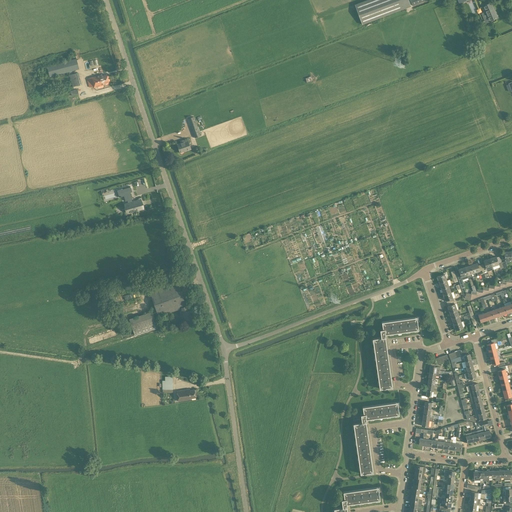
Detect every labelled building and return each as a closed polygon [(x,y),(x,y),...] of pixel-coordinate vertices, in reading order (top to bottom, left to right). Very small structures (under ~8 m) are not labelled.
[(411,6),(408,0),(367,0),(355,5),(362,24),(411,6)] [(488,17),(490,21),(498,17),(494,10),(493,10),(490,3),(482,7),(487,18),(488,17)] [(47,65),(50,77),(80,69),(76,57),(47,65)] [(73,87),(82,84),(78,73),(69,75),(73,87)] [(104,84),(104,83),(109,82),(107,74),(102,76),(102,75),(87,79),(90,87),(94,86),(94,87),(104,84)] [(201,135),(199,132),(194,116),(188,118),(194,138),(201,135)] [(177,146),(180,154),(191,150),(188,141),(184,142),(184,144),(177,146)] [(123,197),(124,202),(132,201),(131,191),(131,186),(118,187),(119,197),(123,197)] [(126,204),(128,213),(142,209),(139,200),(126,204)] [(490,259),(492,266),(498,264),(500,269),(503,268),(502,262),(498,263),(496,256),(490,259)] [(481,265),(486,278),(485,276),(488,275),(487,272),(493,270),(492,266),(490,259),(483,261),(484,264),(481,265)] [(486,278),(481,265),(478,266),(477,263),(471,265),(473,273),(476,272),(477,276),(480,275),(482,279),(486,278)] [(467,275),(468,278),(471,277),(472,277),(473,280),(476,279),(473,273),(471,265),(464,267),(467,275)] [(461,277),(467,275),(464,267),(459,269),(461,277)] [(439,283),(447,280),(445,274),(437,277),(439,283)] [(439,283),(441,289),(449,286),(447,280),(439,283)] [(182,309),(183,312),(182,313),(185,321),(192,318),(189,310),(187,311),(186,307),(178,282),(149,292),(158,317),(182,309)] [(441,289),(443,295),(451,292),(449,286),(441,289)] [(446,301),(447,304),(455,301),(454,298),(453,298),(451,292),(443,295),(446,301)] [(447,306),(449,312),(457,310),(455,304),(456,303),(455,301),(447,304),(448,306),(447,306)] [(503,304),(504,306),(507,313),(511,311),(511,307),(511,304),(510,302),(503,304)] [(504,306),(498,309),(500,315),(507,313),(504,306)] [(498,309),(491,311),(493,318),(500,315),(498,309)] [(449,312),(451,318),(459,316),(461,315),(460,312),(458,313),(457,310),(449,312)] [(153,311),(130,317),(134,335),(158,329),(153,311)] [(491,311),(484,313),(487,320),(493,318),(491,311)] [(480,322),(487,320),(484,313),(478,315),(477,314),(475,315),(476,318),(478,317),(480,322)] [(451,318),(453,324),(461,322),(459,316),(451,318)] [(398,333),(397,332),(401,331),(401,332),(406,331),(406,330),(409,330),(409,331),(414,330),(414,329),(417,329),(417,330),(418,330),(417,318),(416,318),(413,319),(412,319),(405,320),(404,321),(404,320),(397,321),(397,322),(396,322),(396,321),(389,322),(389,323),(387,323),(387,322),(383,323),(384,329),(380,329),(381,337),(372,338),(379,388),(383,388),(384,388),(385,388),(393,387),(393,386),(391,386),(384,337),(386,337),(385,334),(389,334),(389,333),(392,332),(393,333),(398,333)] [(463,328),(461,322),(453,324),(456,331),(463,328)] [(489,351),(496,349),(494,343),(497,342),(497,338),(491,340),(491,343),(487,344),(489,351)] [(489,351),(490,358),(497,356),(496,349),(489,351)] [(463,356),(464,361),(471,360),(469,354),(467,355),(466,350),(461,351),(462,356),(463,356)] [(501,355),(497,356),(490,358),(492,365),(497,364),(498,366),(505,365),(504,362),(499,363),(498,360),(501,359),(501,355)] [(429,372),(435,372),(439,373),(449,375),(448,372),(439,370),(440,367),(430,366),(429,372)] [(499,378),(506,376),(505,369),(506,369),(505,366),(498,368),(499,370),(498,371),(499,378)] [(457,385),(463,384),(462,381),(460,381),(458,375),(455,376),(457,385)] [(499,378),(501,384),(508,383),(506,376),(499,378)] [(164,380),(162,380),(162,389),(173,389),(172,377),(165,377),(165,381),(164,381),(164,380)] [(469,392),(472,391),(478,389),(477,383),(468,386),(469,392)] [(501,384),(503,391),(510,389),(508,383),(501,384)] [(196,397),(195,397),(194,390),(194,389),(190,390),(190,389),(177,391),(177,393),(178,401),(191,399),(191,398),(196,397)] [(511,396),(510,389),(503,391),(505,398),(510,397),(510,400),(511,399),(511,396)] [(472,400),(472,403),(481,401),(480,395),(473,397),(474,400),(472,400)] [(472,403),(474,409),(483,407),(481,401),(472,403)] [(364,473),(366,473),(373,472),(373,471),(371,471),(365,422),(366,422),(366,419),(370,419),(370,418),(373,417),(373,418),(378,418),(378,417),(381,416),(382,417),(387,416),(386,415),(390,415),(390,416),(395,415),(395,414),(398,414),(398,415),(399,415),(397,403),(394,404),(393,404),(386,405),(385,406),(384,405),(378,406),(378,407),(376,407),(376,406),(369,407),(369,408),(368,408),(364,408),(365,414),(361,414),(361,419),(353,420),(354,423),(353,423),(360,473),(364,473)] [(474,409),(475,415),(484,412),(483,407),(474,409)] [(480,422),(481,426),(482,429),(485,438),(490,436),(489,430),(487,431),(486,426),(493,425),(491,420),(480,422)] [(482,429),(477,431),(479,440),(485,438),(482,429)] [(477,431),(471,432),(473,441),(479,440),(477,431)] [(467,443),(473,441),(471,432),(465,434),(467,443)] [(374,489),(367,490),(365,491),(365,490),(358,491),(358,492),(357,492),(357,491),(350,492),(350,493),(349,493),(349,492),(345,493),(345,499),(341,499),(342,507),(334,508),(334,511),(345,511),(345,507),(347,507),(347,504),(351,504),(351,503),(354,502),(354,503),(359,503),(359,502),(362,501),(362,502),(367,501),(367,500),(370,500),(371,501),(376,500),(375,499),(379,499),(379,500),(380,500),(378,488),(375,489),(374,489)] [(502,501),(502,504),(509,504),(509,501),(511,501),(511,494),(505,495),(506,501),(502,501)] [(411,502),(411,505),(421,506),(422,500),(418,499),(418,497),(411,496),(411,502)] [(440,503),(439,509),(450,510),(451,502),(444,501),(444,503),(440,503)]
